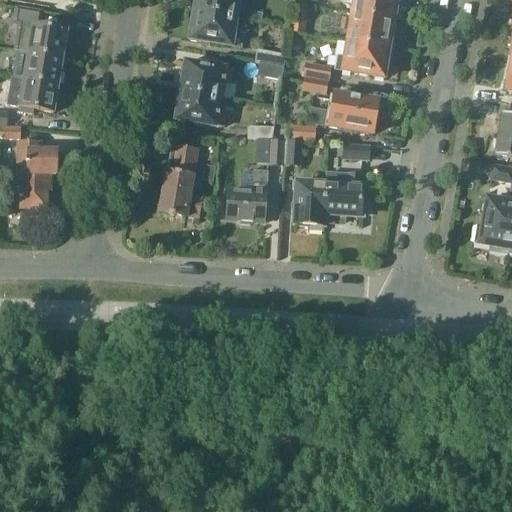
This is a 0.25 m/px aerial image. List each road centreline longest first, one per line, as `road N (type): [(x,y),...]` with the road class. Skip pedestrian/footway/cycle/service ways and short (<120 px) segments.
road 1 (residential): [(0,317),(339,331),(400,316)]
road 2 (residential): [(400,316),(372,288),(92,264)]
road 3 (residential): [(400,316),(454,0)]
road 4 (residential): [(92,264),(127,0)]
